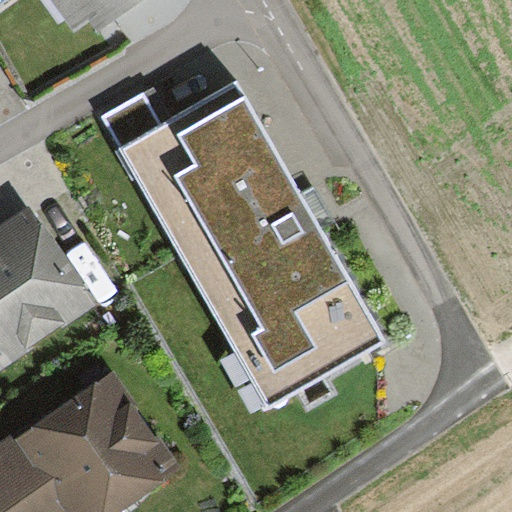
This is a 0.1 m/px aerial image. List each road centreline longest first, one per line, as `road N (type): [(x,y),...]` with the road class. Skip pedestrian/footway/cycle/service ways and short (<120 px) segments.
road 1 (residential): [(299,511),(493,375),(264,0)]
road 2 (residential): [(0,141),(238,0)]
